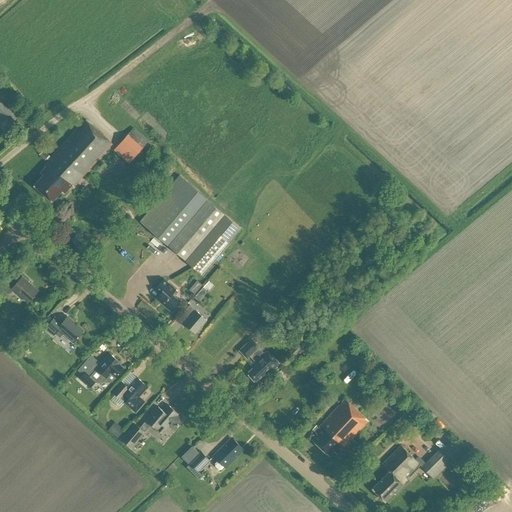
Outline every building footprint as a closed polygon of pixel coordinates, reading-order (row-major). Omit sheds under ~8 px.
[(0,118),(10,126),(17,117),(0,103),(0,118)] [(44,165),(46,167),(41,173),(44,175),(34,186),(52,202),(62,191),(64,193),(73,184),(74,186),(111,145),(86,122),(54,158),(52,156),(44,165)] [(128,164),(148,141),(134,128),(114,151),(128,164)] [(45,160),(49,156),(43,151),(39,155),(45,160)] [(140,222),(176,252),(216,207),(179,176),(140,222)] [(216,207),(176,252),(201,273),(240,227),(216,207)] [(39,290),(22,276),(16,283),(11,278),(3,287),(10,293),(13,289),(28,302),(39,290)] [(176,289),(164,279),(155,289),(161,293),(156,299),(170,311),(179,301),(171,294),(176,289)] [(197,281),(189,290),(194,294),(202,285),(197,281)] [(199,302),(207,292),(203,288),(194,298),(199,302)] [(206,320),(196,311),(185,324),(195,333),(206,320)] [(84,330),(68,316),(62,323),(55,317),(45,328),(54,335),(58,330),(73,343),(84,330)] [(259,347),(252,339),(240,350),(247,358),(250,356),(256,362),(252,366),(253,368),(248,373),(249,374),(249,375),(254,381),(255,380),(258,384),(279,364),(267,351),(264,354),(259,348),(259,347)] [(289,349),(298,358),(308,348),(299,339),(289,349)] [(82,374),(80,378),(90,387),(94,382),(112,381),(124,368),(119,364),(121,363),(110,354),(101,364),(91,355),(77,370),(82,374)] [(115,394),(120,398),(136,413),(147,402),(140,396),(148,387),(137,378),(128,388),(124,384),(115,394)] [(367,422),(345,400),(315,432),(318,435),(313,440),(330,456),(334,451),(337,454),(367,422)] [(168,405),(163,411),(158,406),(139,428),(135,423),(122,438),(131,447),(151,425),(162,434),(169,425),(174,430),(182,420),(177,416),(179,414),(168,405)] [(115,422),(109,430),(118,437),(124,430),(115,422)] [(308,426),(313,430),(317,426),(312,422),(308,426)] [(214,456),(218,460),(215,463),(215,466),(219,470),(222,470),(225,467),(226,468),(241,452),(239,450),(241,447),(232,438),(214,456)] [(419,464),(400,446),(383,464),(389,471),(372,489),(385,502),(394,493),(395,494),(403,485),(399,481),(403,477),(405,479),(419,464)] [(419,456),(415,460),(419,464),(420,463),(423,467),(434,478),(451,461),(452,460),(440,449),(426,463),(419,456)] [(210,460),(201,451),(189,463),(198,472),(210,460)] [(187,467),(194,474),(197,471),(190,464),(187,467)]
